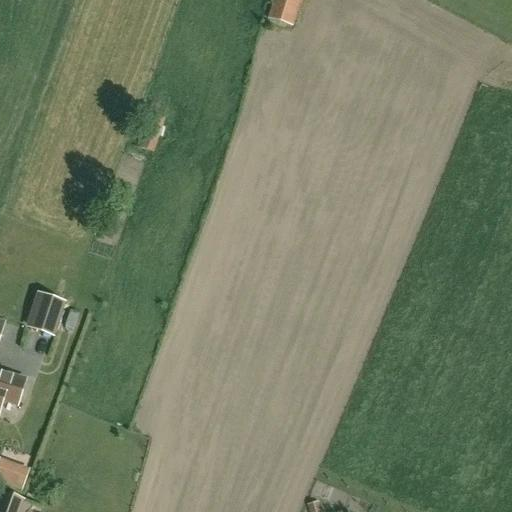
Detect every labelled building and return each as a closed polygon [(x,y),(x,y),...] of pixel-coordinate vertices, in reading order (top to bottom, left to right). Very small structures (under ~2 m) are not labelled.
[(296,0),(273,0),(267,20),(288,26),(296,0)] [(26,330),(55,339),(66,304),(37,294),(26,330)] [(82,339),(89,306),(76,303),(70,336),(82,339)] [(0,407),(2,400),(17,405),(24,381),(0,373),(0,407)] [(4,495),(0,504),(0,511),(18,511),(22,502),(4,495)] [(90,496),(84,511),(103,511),(107,501),(90,496)]
